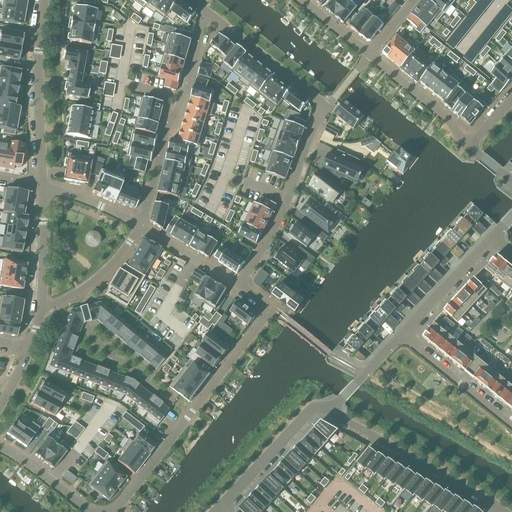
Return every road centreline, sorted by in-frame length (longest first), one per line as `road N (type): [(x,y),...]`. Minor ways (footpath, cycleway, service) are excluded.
road 1 (residential): [(238,285),(272,230),(320,107),(207,11)]
road 2 (residential): [(238,285),(270,308),(108,511)]
road 3 (residential): [(139,225),(207,11)]
road 4 (residential): [(320,407),(491,507)]
road 5 (residential): [(41,187),(43,0)]
road 6 (residential): [(511,426),(401,333)]
road 7 (residential): [(221,509),(320,407)]
road 8 (residential): [(371,52),(443,113),(466,146)]
road 9 (residential): [(40,310),(97,278),(139,225)]
road 10 (residential): [(401,333),(493,237)]
road 11 (residential): [(40,310),(41,187)]
